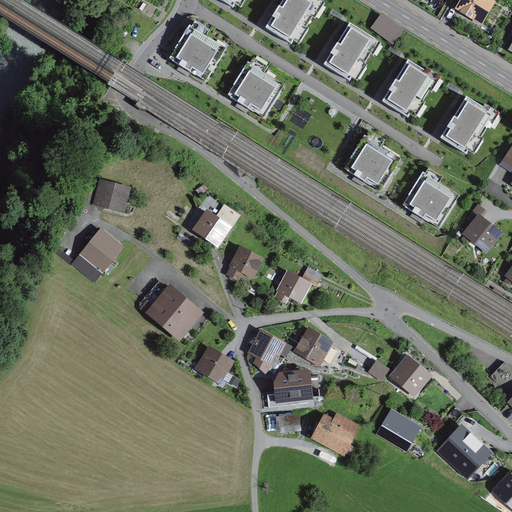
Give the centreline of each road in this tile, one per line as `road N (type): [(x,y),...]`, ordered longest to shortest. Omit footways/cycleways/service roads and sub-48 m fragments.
road 1 (residential): [(386,305),(210,157),(130,109),(124,95),(140,62),(187,0)]
road 2 (unclassified): [(254,511),(257,425),(239,350),(243,330),(257,320),(386,305)]
road 3 (residential): [(511,434),(386,305)]
road 4 (primary): [(378,0),(511,82)]
road 5 (residential): [(511,360),(399,303),(386,305)]
